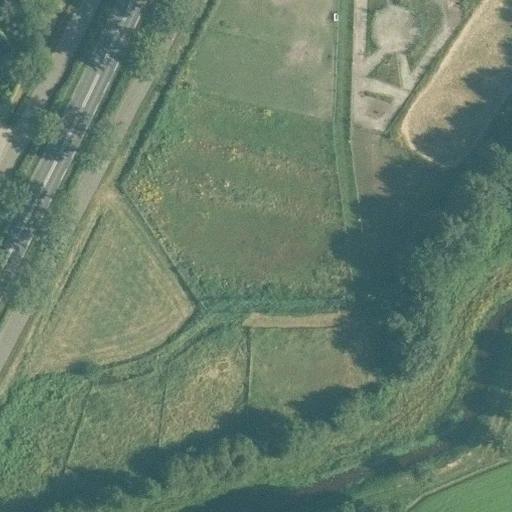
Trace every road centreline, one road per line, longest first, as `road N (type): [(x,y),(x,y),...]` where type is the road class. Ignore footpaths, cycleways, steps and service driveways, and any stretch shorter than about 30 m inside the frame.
road 1 (unclassified): [(0,351),(180,0)]
road 2 (primary): [(0,275),(133,0)]
road 3 (unclassified): [(92,0),(0,179)]
